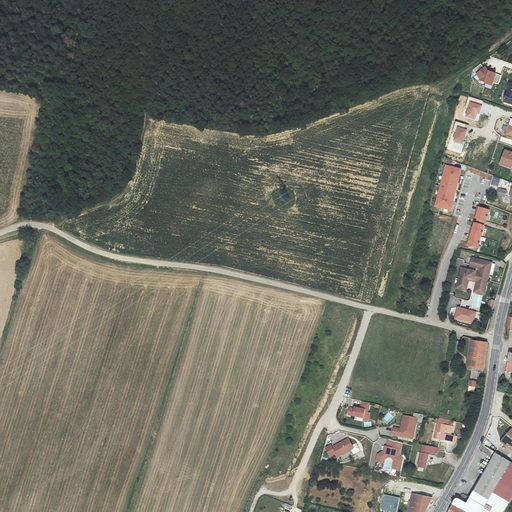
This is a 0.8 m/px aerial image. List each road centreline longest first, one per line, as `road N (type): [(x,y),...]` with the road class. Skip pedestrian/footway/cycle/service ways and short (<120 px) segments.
road 1 (unclassified): [(496,339),(283,286),(119,261),(47,226),(0,234)]
road 2 (primary): [(436,511),(479,430),(496,339)]
road 3 (track): [(47,226),(128,184),(148,106)]
